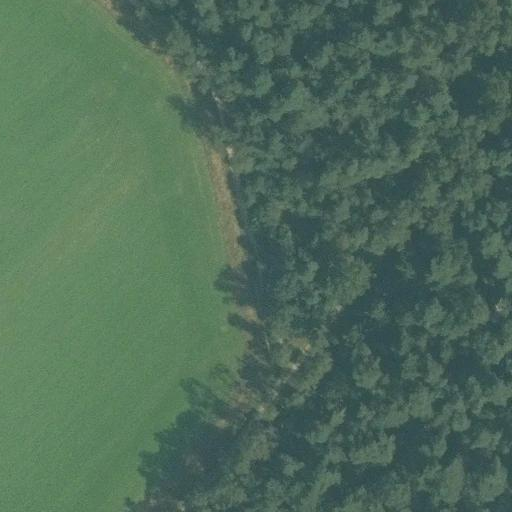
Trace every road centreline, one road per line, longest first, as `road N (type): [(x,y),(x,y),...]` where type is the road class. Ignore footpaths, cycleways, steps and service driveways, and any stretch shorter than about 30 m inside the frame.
road 1 (track): [(123,0),(215,89),(288,366),(175,511)]
road 2 (track): [(288,366),(511,78)]
